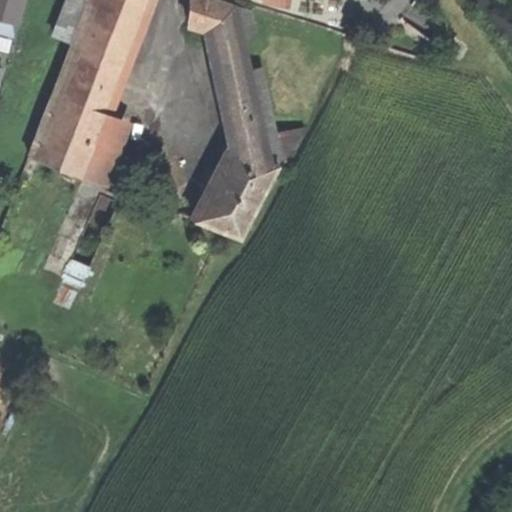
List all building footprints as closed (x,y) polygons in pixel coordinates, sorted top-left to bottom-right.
[(0,0),(0,19),(19,25),(24,0),(0,0)] [(82,176),(107,112),(149,0),(90,0),(83,18),(31,157),(82,176)] [(83,18),(90,0),(66,0),(63,11),(83,18)] [(189,0),(188,22),(207,28),(236,22),(232,4),(218,0),(189,0)] [(232,144),(266,159),(257,123),(253,99),(247,71),(242,51),(236,22),(207,28),(214,63),(223,103),(232,144)] [(261,68),(247,71),(253,99),(257,123),(266,159),(278,164),(281,160),(272,121),(267,96),(261,68)] [(107,112),(82,176),(106,185),(130,121),(107,112)] [(278,164),(266,159),(232,144),(217,173),(209,190),(195,219),(240,236),(278,164)] [(200,186),(209,190),(217,173),(209,169),(204,179),(200,186)]
